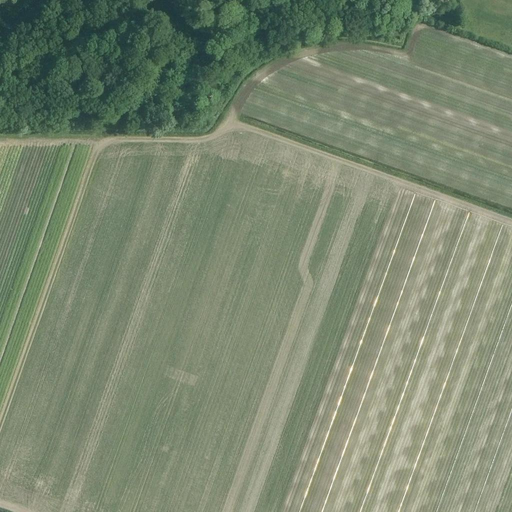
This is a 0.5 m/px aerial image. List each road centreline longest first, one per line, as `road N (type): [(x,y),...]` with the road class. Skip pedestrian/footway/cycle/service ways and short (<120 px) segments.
road 1 (track): [(0,138),(206,138),(226,120),(511,223)]
road 2 (track): [(100,138),(0,423)]
